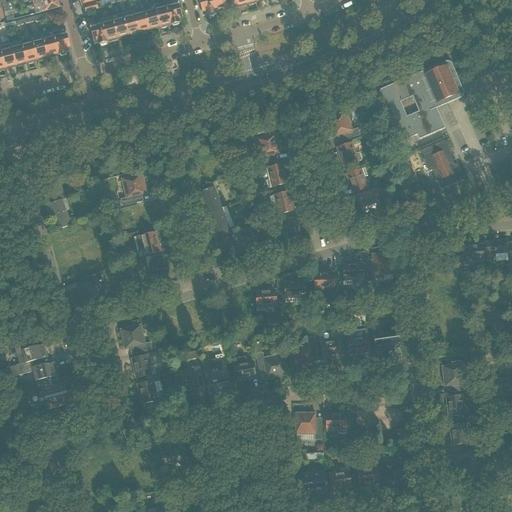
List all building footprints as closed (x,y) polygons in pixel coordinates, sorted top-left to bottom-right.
[(57,0),(52,0),(34,5),(36,14),(59,8),(57,0)] [(107,0),(97,3),(98,9),(108,6),(107,0)] [(170,0),(171,1),(165,3),(171,25),(172,25),(173,27),(178,25),(178,24),(179,23),(178,18),(182,17),(177,0),(170,0)] [(198,0),(202,12),(205,11),(207,16),(208,15),(209,17),(214,16),(214,14),(215,14),(215,12),(211,0),(198,0)] [(223,0),(211,0),(215,12),(219,11),(219,12),(225,11),(225,9),(226,9),(223,0)] [(234,0),(223,0),(226,9),(229,8),(230,10),(236,8),(235,6),(236,6),(234,0)] [(165,3),(154,6),(160,27),(161,27),(161,28),(167,27),(166,25),(170,24),(170,26),(171,25),(165,3)] [(154,6),(143,8),(149,30),(150,29),(150,31),(156,29),(156,28),(160,27),(154,6)] [(143,8),(133,11),(138,33),(139,32),(140,34),(145,32),(145,31),(149,30),(143,8)] [(60,10),(47,14),(49,20),(61,16),(60,10)] [(8,12),(4,13),(6,21),(14,19),(13,15),(12,13),(12,11),(8,12)] [(133,11),(122,14),(128,35),(132,34),(132,36),(138,34),(137,33),(138,33),(133,11)] [(47,13),(37,16),(39,22),(49,20),(47,14),(47,13)] [(122,14),(111,17),(117,38),(121,37),(122,39),(127,37),(127,36),(128,35),(122,14)] [(111,17),(100,20),(107,43),(107,41),(111,40),(111,42),(117,40),(116,39),(117,38),(111,17)] [(107,43),(100,20),(95,21),(94,19),(88,20),(93,41),(97,40),(98,45),(100,45),(101,46),(106,45),(106,43),(107,43)] [(59,31),(53,33),(59,56),(60,55),(60,57),(66,55),(66,54),(67,53),(66,49),(70,48),(64,27),(58,28),(59,31)] [(53,33),(42,36),(48,57),(49,58),(55,57),(54,55),(58,54),(58,56),(59,56),(53,33)] [(42,36),(31,38),(37,60),(38,60),(38,61),(44,60),(43,58),(48,57),(42,36)] [(31,38),(21,41),(26,63),(27,63),(27,64),(33,63),(33,61),(37,60),(31,38)] [(21,41),(10,44),(16,66),(17,65),(17,67),(23,65),(22,64),(26,63),(21,41)] [(10,44),(0,46),(0,50),(5,68),(9,67),(9,69),(15,67),(15,66),(16,66),(10,44)] [(378,92),(378,93),(378,94),(378,95),(378,96),(378,97),(398,143),(399,143),(417,135),(418,139),(419,139),(445,128),(436,108),(449,103),(460,98),(461,98),(461,97),(462,97),(462,96),(463,96),(463,95),(463,94),(463,93),(463,92),(463,91),(457,76),(455,73),(455,72),(452,65),(451,64),(451,63),(450,63),(450,62),(449,62),(448,62),(447,61),(446,61),(446,62),(445,62),(444,62),(385,88),(381,89),(380,90),(379,90),(379,91),(378,91),(378,92)] [(345,113),(326,119),(333,138),(338,136),(342,135),(344,141),(359,135),(357,129),(352,131),(345,113)] [(271,156),(275,155),(280,154),(275,135),(256,139),(260,158),(255,159),(256,166),(272,162),(271,156)] [(454,165),(444,141),(421,151),(430,171),(432,170),(440,190),(463,180),(456,164),(454,165)] [(337,148),(343,167),(362,160),(359,153),(356,154),(352,143),(337,148)] [(270,180),(266,180),(268,188),(287,184),(283,165),(267,168),(270,180)] [(346,175),(352,193),(367,188),(364,177),(367,176),(365,168),(346,175)] [(403,185),(416,180),(413,173),(400,179),(403,185)] [(137,196),(141,195),(146,194),(141,175),(122,180),(127,199),(121,200),(122,206),(138,202),(137,196)] [(60,224),(61,228),(69,225),(68,222),(69,221),(62,200),(69,197),(67,191),(63,192),(60,183),(48,188),(54,203),(50,204),(58,225),(60,224)] [(202,191),(209,212),(221,208),(214,187),(212,187),(211,184),(203,187),(204,191),(202,191)] [(356,198),(353,198),(356,208),(361,222),(386,213),(377,190),(356,198)] [(276,204),(279,215),(294,211),(289,192),(270,197),(272,204),(276,204)] [(115,202),(106,204),(108,211),(116,209),(115,202)] [(219,232),(221,236),(229,233),(227,229),(229,229),(221,208),(209,212),(217,233),(219,232)] [(284,221),(287,232),(290,242),(302,239),(297,217),(294,218),(293,214),(285,216),(286,220),(284,221)] [(244,215),(244,223),(252,224),(253,215),(244,215)] [(136,237),(134,238),(137,251),(143,250),(145,255),(160,252),(155,232),(136,237)] [(229,233),(221,236),(222,241),(220,241),(227,262),(239,258),(232,237),(230,238),(229,233)] [(507,251),(511,251),(511,242),(506,242),(506,240),(484,242),(485,254),(507,252),(507,251)] [(462,246),(464,266),(472,265),(471,262),(483,261),(482,245),(462,246)] [(150,261),(156,282),(168,279),(163,258),(160,258),(159,254),(151,256),(152,260),(150,261)] [(373,265),(366,265),(368,282),(374,281),(374,275),(393,274),(392,254),(372,255),(373,265)] [(338,274),(338,285),(339,285),(344,285),(352,284),(351,280),(363,280),(362,264),(342,265),(343,274),(338,274)] [(314,274),(315,294),(323,293),(323,289),(334,288),(333,272),(314,274)] [(86,285),(83,286),(78,288),(84,307),(103,300),(96,282),(102,280),(100,274),(84,279),(86,285)] [(285,302),(294,302),(293,298),(305,297),(304,281),(284,283),(285,302)] [(257,312),(265,311),(264,307),(276,306),(275,290),(255,292),(257,312)] [(375,296),(372,303),(379,306),(382,298),(375,296)] [(481,314),(481,316),(483,326),(505,323),(504,321),(509,320),(508,312),(504,312),(503,311),(481,314)] [(184,316),(167,316),(167,329),(183,329),(184,316)] [(352,316),(342,318),(343,323),(346,323),(346,326),(353,325),(352,316)] [(312,323),(303,324),(304,328),(306,328),(306,331),(313,331),(313,332),(314,332),(314,325),(312,325),(312,323)] [(134,347),(135,353),(152,349),(150,343),(144,345),(140,326),(121,330),(125,349),(134,347)] [(390,332),(373,335),(375,350),(375,352),(384,350),(398,348),(401,348),(399,338),(397,338),(396,335),(399,334),(398,327),(389,328),(390,332)] [(331,341),(320,343),(322,359),(341,356),(341,353),(343,353),(341,340),(339,340),(339,336),(338,332),(330,334),(331,338),(331,341)] [(348,341),(346,341),(348,354),(350,353),(350,355),(369,352),(367,336),(356,338),(355,334),(347,335),(348,341)] [(310,355),(316,354),(314,338),(308,339),(309,344),(289,347),(292,367),(312,364),(310,355)] [(30,341),(14,345),(17,355),(23,354),(26,363),(40,360),(47,358),(44,344),(36,346),(33,347),(32,347),(30,341)] [(197,351),(190,353),(191,359),(198,358),(197,351)] [(265,370),(266,374),(267,379),(286,375),(282,355),(263,359),(262,354),(256,355),(259,371),(265,370)] [(216,360),(207,362),(211,384),(227,380),(222,355),(215,356),(216,360)] [(131,359),(136,378),(155,374),(153,366),(149,367),(147,356),(131,359)] [(245,357),(232,360),(232,362),(236,381),(255,377),(252,361),(246,363),(245,357)] [(16,366),(0,370),(0,371),(2,378),(2,380),(19,376),(33,372),(36,381),(48,378),(57,376),(54,362),(41,365),(40,360),(26,363),(16,365),(16,366)] [(465,384),(462,365),(461,365),(461,362),(460,362),(451,363),(452,366),(442,367),(445,387),(454,385),(455,392),(471,390),(470,383),(465,384)] [(196,384),(202,383),(199,367),(193,368),(194,374),(175,377),(179,397),(198,393),(196,384)] [(511,388),(511,380),(510,381),(510,378),(487,380),(488,392),(511,390),(511,389),(511,388)] [(42,391),(38,392),(40,399),(45,398),(45,400),(44,400),(45,401),(47,410),(59,407),(61,406),(74,403),(71,394),(71,393),(67,395),(66,392),(67,392),(67,391),(64,383),(60,384),(55,385),(52,386),(53,388),(51,389),(48,380),(40,382),(42,391)] [(137,385),(142,404),(161,400),(159,392),(155,393),(153,381),(137,385)] [(462,396),(456,396),(446,398),(448,417),(468,415),(467,407),(463,407),(462,396)] [(315,423),(315,419),(315,414),(295,414),(295,434),(315,434),(315,440),(321,440),(321,423),(315,423)] [(338,434),(346,434),(346,414),(326,414),(326,430),(338,430),(338,434)] [(449,426),(452,446),(467,444),(466,432),(470,432),(469,424),(449,426)] [(458,456),(454,456),(449,457),(451,477),(471,474),(469,455),(475,454),(474,448),(457,450),(458,456)] [(157,456),(153,457),(155,466),(158,465),(159,466),(171,463),(181,461),(186,460),(184,454),(179,455),(178,449),(156,454),(157,456)] [(406,468),(384,471),(384,472),(380,473),(381,482),(385,481),(386,484),(408,480),(407,476),(413,475),(411,463),(405,464),(406,468)] [(357,467),(360,486),(379,483),(377,468),(365,469),(365,465),(357,467)] [(329,474),(331,490),(351,487),(348,468),(340,469),(341,473),(329,474)] [(327,490),(324,473),(315,474),(300,476),(303,494),(327,491),(327,490)] [(465,511),(465,507),(464,497),(451,498),(452,511),(465,511)]
